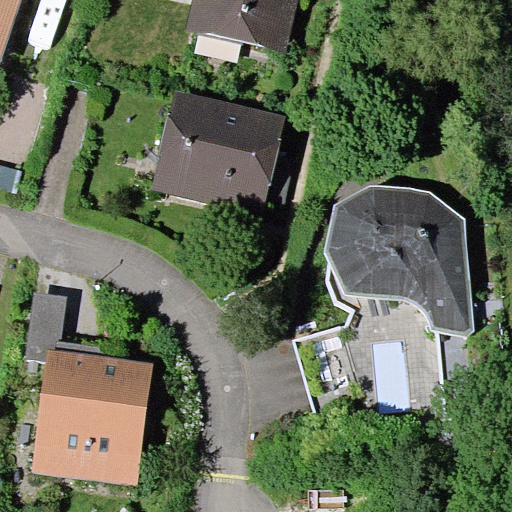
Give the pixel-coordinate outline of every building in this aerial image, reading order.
[(0,0),(0,30),(10,0),(0,0)] [(202,0),(199,14),(233,23),(228,44),(271,54),(283,0),(202,0)] [(257,195),(265,163),(271,136),(175,114),(165,156),(187,161),(179,195),(219,204),(223,187),(257,195)] [(404,208),(362,212),(360,229),(335,230),(331,263),(345,302),(392,297),(418,310),(431,336),(431,341),(434,340),(434,336),(462,334),(453,233),(424,227),(422,214),(404,208)] [(147,378),(45,366),(32,480),(134,491),(147,378)]
